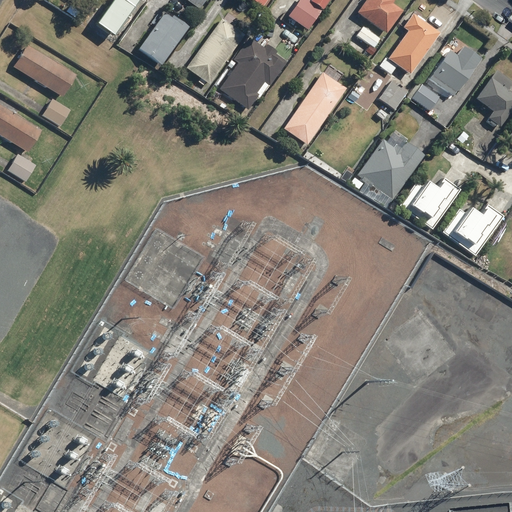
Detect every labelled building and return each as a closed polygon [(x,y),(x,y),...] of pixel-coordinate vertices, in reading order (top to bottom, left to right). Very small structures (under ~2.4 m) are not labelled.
[(182,0),(197,10),(203,0),(182,0)] [(307,30),(327,0),(296,0),(286,16),(307,30)] [(364,0),(354,13),(383,34),(401,11),(390,3),(392,0),(364,0)] [(187,27),(172,16),(170,18),(162,12),(136,49),(160,66),(187,27)] [(408,75),(437,34),(438,33),(412,14),(401,29),(405,31),(386,59),(383,57),(377,66),(389,74),(395,65),(408,75)] [(244,35),(221,18),(185,67),(207,84),(244,35)] [(379,38),(361,26),(354,35),(373,48),(379,38)] [(216,88),(218,89),(245,110),(255,97),(257,99),(285,63),(273,54),(275,51),(265,44),(262,48),(249,38),(232,59),(236,62),(216,88)] [(25,42),(10,66),(60,97),(75,73),(25,42)] [(449,100),(479,59),(480,58),(463,46),(455,55),(447,49),(426,78),(439,88),(437,91),(449,100)] [(496,129),(511,106),(511,96),(506,92),(511,83),(511,82),(494,70),(474,99),(491,111),(484,121),(496,129)] [(305,145),(345,88),(321,72),(281,129),(305,145)] [(393,110),(406,91),(389,80),(377,99),(393,110)] [(438,95),(420,83),(408,99),(426,112),(438,95)] [(69,110),(50,99),(40,114),(59,126),(69,110)] [(0,104),(0,137),(26,153),(40,130),(0,104)] [(356,175),(360,178),(359,180),(369,188),(371,186),(390,200),(423,156),(424,154),(405,140),(398,149),(394,146),(392,148),(381,140),(356,175)] [(34,165),(16,154),(5,171),(24,182),(34,165)] [(508,161),(498,155),(492,164),(502,170),(508,161)] [(430,229),(457,191),(459,189),(442,177),(434,188),(425,181),(421,187),(415,183),(398,205),(430,229)] [(478,250),(501,217),(484,205),(478,215),(468,207),(463,215),(458,211),(446,228),(478,250)] [(164,245),(157,241),(135,278),(142,282),(164,245)] [(193,264),(183,259),(163,294),(172,299),(193,264)] [(110,336),(103,332),(81,368),(88,372),(110,336)] [(140,353),(129,347),(110,383),(120,389),(140,353)] [(56,425),(45,419),(24,459),(35,465),(56,425)] [(86,440),(78,435),(54,476),(62,480),(86,440)] [(0,511),(7,511),(11,508),(1,501),(0,503),(0,511)]
